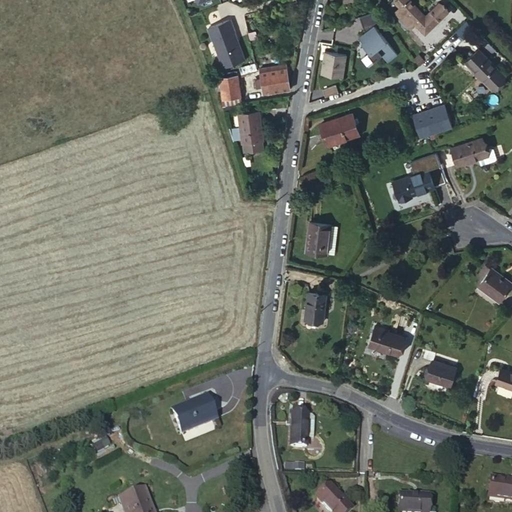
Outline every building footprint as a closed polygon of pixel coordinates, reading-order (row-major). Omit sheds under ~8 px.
[(413,20),(415,22),(426,33),(447,11),(439,3),(425,17),(407,0),(396,0),(395,2),(399,6),(394,12),(408,25),(413,20)] [(373,61),(380,55),(386,62),(396,54),(374,26),(381,21),(374,11),(359,17),(363,28),(365,32),(359,37),(362,41),(360,43),(366,50),(365,51),(373,61)] [(228,18),(207,26),(222,66),(243,58),(228,18)] [(254,31),(248,32),(249,40),(256,38),(254,31)] [(491,88),(504,75),(477,48),(464,62),(491,88)] [(321,75),(342,78),(346,55),(324,52),(321,75)] [(419,53),(411,59),(417,65),(424,59),(419,53)] [(264,93),(290,88),(288,72),(286,64),(260,68),(261,80),(264,93)] [(237,74),(219,76),(219,77),(223,107),(227,106),(241,104),(237,75),(237,74)] [(340,91),(342,98),(372,90),(370,83),(340,91)] [(325,96),(338,92),(336,85),(323,88),(325,96)] [(242,137),(242,142),(243,142),(262,140),(263,140),(261,123),(258,124),(256,111),(239,113),(240,126),(233,127),(237,138),(242,137)] [(352,113),(319,124),(326,145),(359,134),(356,124),(358,123),(356,117),(354,118),(352,113)] [(487,155),(485,148),(481,137),(451,148),(457,166),(479,158),(487,155)] [(262,140),(243,142),(244,152),(264,149),(262,140)] [(490,146),(485,148),(487,155),(479,158),(481,165),(496,160),(496,157),(493,148),(490,146)] [(425,187),(426,190),(434,187),(428,169),(393,181),(400,200),(412,196),(411,195),(422,191),(421,188),(425,187)] [(329,181),(327,174),(314,178),(316,185),(329,181)] [(309,222),(306,239),(309,239),(308,245),(306,245),(305,252),(326,254),(329,238),(330,224),(309,222)] [(338,225),(330,224),(329,238),(336,239),(338,225)] [(329,238),(326,254),(334,255),(336,239),(329,238)] [(475,284),(478,286),(491,267),(486,264),(476,275),(479,278),(475,284)] [(511,283),(491,267),(478,286),(499,301),(511,283)] [(321,321),(325,295),(307,293),(303,320),(321,321)] [(403,337),(387,332),(382,331),(383,329),(375,326),(369,346),(397,355),(403,337)] [(450,385),(455,367),(431,360),(426,379),(450,385)] [(511,388),(511,372),(501,368),(495,383),(511,388)] [(216,419),(206,396),(171,409),(181,433),(216,419)] [(306,448),(306,437),(307,417),(307,416),(291,415),(289,447),(306,448)] [(96,451),(109,443),(105,436),(92,444),(96,451)] [(511,500),(511,480),(490,477),(487,498),(511,500)] [(346,511),(351,508),(328,484),(314,498),(327,511),(346,511)] [(152,511),(143,489),(118,498),(123,511),(152,511)] [(425,511),(428,494),(416,493),(416,495),(398,494),(396,511),(397,511),(425,511)]
